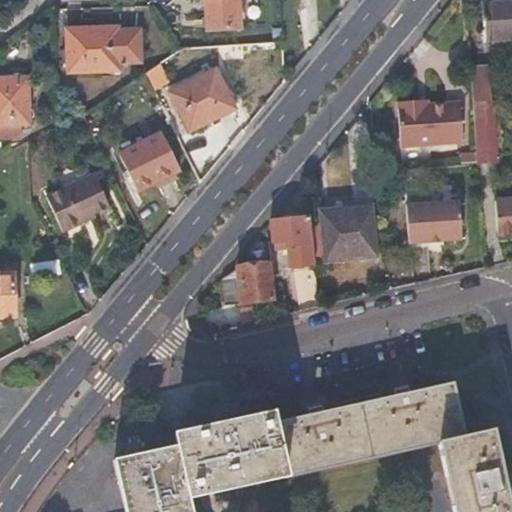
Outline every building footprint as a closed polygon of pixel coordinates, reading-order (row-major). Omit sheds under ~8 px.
[(237,0),(204,0),(207,30),(240,28),(237,0)] [(511,38),(511,3),(482,5),(484,40),(511,38)] [(116,29),(116,22),(64,25),(66,68),(118,66),(119,62),(126,60),(127,56),(132,57),(138,51),(136,28),(116,29)] [(485,65),(471,66),(473,102),(487,102),(485,65)] [(233,106),(214,67),(169,91),(188,130),(233,106)] [(0,77),(0,124),(11,124),(26,124),(25,77),(0,77)] [(459,102),(429,104),(418,104),(418,98),(397,100),(400,146),(462,141),(459,102)] [(495,142),(494,112),(478,113),(480,143),(495,142)] [(11,124),(0,124),(0,137),(11,137),(11,124)] [(179,167),(160,132),(118,154),(137,190),(179,167)] [(65,231),(83,221),(81,218),(90,213),(108,203),(91,169),(44,194),(65,231)] [(511,230),(511,195),(494,197),(496,231),(511,230)] [(461,238),(458,200),(405,204),(407,243),(461,238)] [(321,208),(323,235),(325,259),(374,254),(370,204),(321,208)] [(310,216),(271,220),(273,241),(296,239),(299,259),(313,257),(311,235),(310,216)] [(311,235),(313,257),(314,260),(325,259),(323,235),(311,235)] [(309,268),(291,269),(292,297),(311,296),(309,268)] [(238,275),(240,302),(272,299),(269,271),(238,274),(238,275)] [(0,274),(0,317),(14,317),(13,274),(0,274)] [(238,275),(224,277),(222,280),(225,303),(240,302),(238,275)] [(439,443),(465,438),(452,385),(274,423),(286,477),(439,443)] [(286,477),(274,423),(271,413),(176,433),(178,445),(189,499),(286,477)] [(507,511),(491,432),(465,438),(439,443),(454,511),(507,511)] [(191,511),(189,499),(178,445),(114,459),(125,511),(191,511)]
